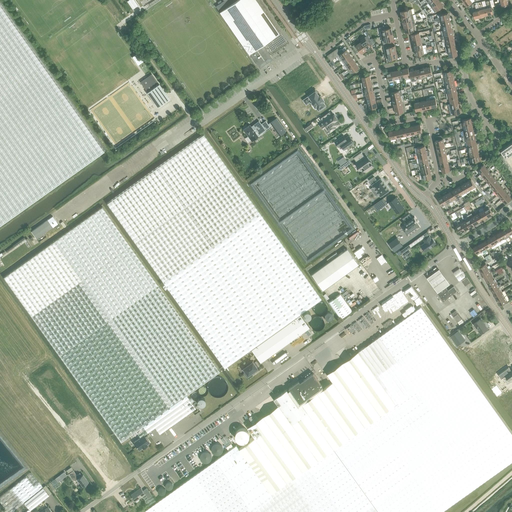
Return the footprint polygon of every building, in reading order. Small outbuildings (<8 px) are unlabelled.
[(134,0),(128,0),(127,1),(132,9),(138,5),(134,0)] [(224,0),(216,6),(220,12),(236,0),(224,0)] [(236,0),(220,12),(249,54),(250,53),(257,64),(260,67),(269,60),(272,58),(269,54),(271,54),(287,42),(266,11),(267,10),(260,0),(236,0)] [(440,1),(431,8),(434,12),(436,11),(444,5),(440,1)] [(0,224),(104,151),(0,4),(0,224)] [(430,16),(428,17),(428,18),(429,22),(430,22),(432,21),(432,22),(436,21),(438,21),(438,20),(449,18),(448,12),(440,14),(439,14),(440,17),(435,18),(435,19),(434,19),(433,15),(430,16)] [(385,26),(379,28),(381,36),(387,35),(392,34),(392,33),(391,28),(386,29),(385,26)] [(387,35),(381,36),(383,45),(389,44),(389,41),(394,40),(392,34),(387,35)] [(366,39),(361,42),(367,50),(372,46),(369,42),(371,40),(370,39),(367,35),(366,36),(365,37),(366,39)] [(355,44),(352,46),(354,48),(354,49),(356,51),(359,49),(360,51),(362,53),(367,50),(361,42),(357,45),(355,44)] [(389,44),(383,45),(385,54),(391,52),(396,51),(395,46),(390,47),(389,44)] [(338,48),(335,50),(339,55),(338,56),(339,56),(341,60),(343,59),(350,54),(347,49),(344,51),(342,49),(339,50),(338,48)] [(391,52),(385,54),(387,63),(393,61),(393,58),(398,57),(396,51),(391,52)] [(137,53),(132,57),(138,65),(143,61),(137,53)] [(343,59),(341,60),(344,65),(346,63),(353,58),(350,54),(343,59)] [(346,63),(344,65),(348,69),(356,63),(353,58),(346,63)] [(356,63),(348,69),(351,74),(354,71),(355,70),(360,67),(356,63)] [(408,68),(403,69),(404,74),(404,77),(405,77),(405,79),(406,82),(411,81),(411,79),(410,78),(409,74),(409,72),(408,68)] [(151,74),(140,82),(150,96),(151,95),(159,106),(165,102),(169,99),(151,74)] [(309,96),(303,100),(306,104),(312,100),(313,101),(312,102),(315,106),(316,106),(320,111),(325,107),(324,105),(325,105),(323,101),(324,100),(321,96),(319,97),(315,90),(308,95),(309,96)] [(322,124),(320,125),(323,129),(327,126),(330,131),(331,130),(331,131),(334,129),(334,128),(336,127),(339,125),(340,124),(336,120),(337,119),(334,115),(332,116),(329,112),(320,118),(324,122),(322,123),(321,123),(322,124)] [(249,125),(244,129),(246,132),(246,133),(248,136),(245,138),(248,142),(251,140),(251,141),(270,127),(272,126),(279,136),(285,131),(276,118),(272,121),(268,124),(265,121),(261,124),(259,121),(250,127),(249,125)] [(463,123),(460,124),(460,126),(472,123),(471,121),(472,121),(471,118),(462,120),(463,123)] [(343,135),(334,141),(338,147),(340,145),(344,150),(354,142),(349,136),(345,138),(343,135)] [(436,140),(435,140),(436,146),(444,144),(443,139),(444,138),(443,135),(442,135),(440,136),(435,137),(436,140)] [(156,168),(108,202),(111,207),(196,324),(226,367),(250,350),(251,349),(288,323),(300,314),(320,300),(272,233),(205,140),(203,137),(157,170),(156,168)] [(511,142),(500,151),(503,154),(505,157),(506,158),(511,153),(511,142)] [(361,152),(353,158),(357,163),(356,164),(359,167),(362,165),(364,168),(363,168),(364,168),(366,172),(373,167),(371,163),(371,162),(370,163),(369,161),(369,160),(366,156),(365,157),(361,152)] [(340,168),(339,169),(340,170),(341,169),(351,162),(349,159),(339,166),(340,168)] [(482,165),(477,170),(481,174),(487,169),(483,165),(482,165)] [(479,176),(478,176),(481,180),(481,181),(484,178),(490,173),(487,169),(481,174),(479,176)] [(490,173),(484,178),(487,182),(494,177),(490,173)] [(374,177),(369,180),(372,184),(374,187),(371,189),(376,196),(379,194),(380,196),(389,190),(380,178),(377,181),(374,177)] [(487,182),(486,184),(487,185),(488,186),(490,185),(491,187),(497,181),(494,177),(487,182)] [(471,180),(466,182),(470,189),(471,191),(476,189),(474,187),(475,187),(471,180)] [(491,187),(489,188),(490,188),(491,190),(493,192),(494,191),(501,186),(497,181),(491,187)] [(466,182),(461,185),(465,192),(466,192),(470,189),(466,182)] [(461,185),(457,188),(461,195),(463,194),(464,196),(467,194),(466,192),(465,192),(461,185)] [(501,186),(494,191),(495,191),(498,195),(504,190),(501,186)] [(457,188),(452,191),(458,201),(458,200),(459,202),(461,201),(460,199),(459,198),(462,196),(461,195),(457,188)] [(504,190),(498,195),(501,199),(507,194),(504,190)] [(452,191),(447,193),(452,202),(455,200),(456,202),(458,201),(452,191)] [(447,193),(443,196),(448,206),(450,205),(450,203),(452,202),(447,193)] [(507,194),(501,199),(505,203),(511,198),(507,194)] [(443,196),(438,199),(441,205),(442,206),(443,207),(445,206),(446,208),(448,206),(443,196)] [(396,197),(389,202),(396,213),(404,208),(396,197)] [(383,198),(373,206),(377,211),(387,204),(383,198)] [(486,206),(483,208),(488,217),(493,214),(489,207),(488,206),(487,204),(485,205),(486,206)] [(102,207),(4,277),(121,441),(135,431),(143,425),(186,394),(186,395),(219,371),(102,207)] [(479,210),(478,211),(479,213),(483,220),(488,217),(483,208),(482,208),(479,210)] [(471,213),(468,215),(474,225),(479,222),(475,215),(473,216),(471,213)] [(479,213),(475,215),(479,222),(483,220),(479,213)] [(418,222),(414,217),(412,218),(410,215),(408,216),(407,215),(402,218),(406,223),(404,224),(406,226),(403,228),(408,234),(410,233),(416,229),(416,228),(418,227),(416,223),(418,222)] [(468,217),(464,219),(465,221),(469,228),(474,225),(468,215),(467,216),(468,217)] [(45,222),(31,232),(36,239),(53,228),(53,227),(58,224),(53,217),(52,217),(48,220),(45,222)] [(458,225),(456,226),(460,233),(465,230),(461,224),(459,220),(457,222),(458,225)] [(465,221),(461,224),(465,230),(469,228),(465,221)] [(506,228),(501,231),(505,238),(508,236),(509,238),(511,237),(506,228)] [(349,236),(351,240),(362,235),(359,231),(349,236)] [(427,231),(399,251),(405,259),(408,257),(412,254),(408,249),(419,241),(429,234),(427,231)] [(501,231),(497,234),(501,241),(505,238),(501,231)] [(497,234),(492,237),(496,244),(496,243),(501,241),(497,234)] [(370,236),(364,241),(374,255),(381,250),(370,236)] [(425,243),(421,246),(423,250),(427,247),(429,249),(436,244),(432,238),(431,239),(429,236),(423,240),(425,243)] [(24,237),(12,245),(14,247),(25,239),(24,237)] [(492,237),(487,239),(491,246),(492,248),(497,246),(496,243),(496,244),(492,237)] [(397,238),(388,243),(394,252),(403,246),(397,238)] [(487,239),(482,242),(486,249),(491,246),(487,239)] [(482,242),(478,245),(483,254),(485,253),(484,251),(486,249),(482,242)] [(364,252),(367,251),(363,244),(354,250),(360,260),(366,256),(364,252)] [(478,245),(473,248),(477,254),(480,253),(481,255),(483,254),(478,245)] [(347,248),(311,274),(316,281),(323,290),(349,272),(349,271),(358,265),(347,248)] [(483,265),(479,267),(482,272),(488,268),(490,267),(489,265),(487,266),(486,263),(483,265)] [(363,266),(358,270),(363,277),(368,274),(363,266)] [(488,268),(482,272),(484,277),(491,273),(496,270),(495,269),(492,270),(492,269),(491,267),(490,267),(488,268)] [(427,277),(437,292),(445,286),(450,284),(439,269),(427,277)] [(459,269),(453,273),(459,281),(465,277),(459,269)] [(491,273),(484,277),(487,282),(494,278),(491,273)] [(467,277),(462,281),(465,286),(470,282),(467,277)] [(494,278),(487,282),(490,286),(497,282),(494,278)] [(497,282),(490,286),(492,291),(499,287),(501,286),(500,284),(498,285),(497,282)] [(445,286),(437,292),(439,296),(443,301),(457,291),(454,286),(448,290),(447,290),(445,286)] [(499,287),(492,291),(495,296),(502,292),(499,287)] [(502,292),(495,296),(498,300),(505,296),(502,292)] [(340,294),(328,302),(340,319),(352,310),(340,294)] [(505,296),(498,300),(500,305),(502,304),(507,301),(505,296)] [(441,511),(511,461),(511,433),(434,324),(421,307),(397,324),(358,352),(327,374),(333,382),(324,388),(323,387),(300,403),(290,389),(288,391),(287,389),(273,398),(278,405),(272,409),(247,427),(255,438),(241,448),(239,449),(236,445),(201,470),(142,511),(441,511)] [(459,324),(464,321),(456,310),(452,312),(459,324)] [(251,349),(250,350),(258,360),(260,362),(302,332),(309,327),(300,314),(288,323),(251,349)] [(323,327),(324,320),(313,318),(313,323),(315,324),(315,326),(323,327)] [(480,319),(474,324),(481,334),(487,329),(484,324),(480,319)] [(450,336),(457,346),(461,343),(465,340),(458,330),(450,336)] [(511,354),(507,348),(495,357),(500,364),(511,355),(511,354)] [(18,365),(16,363),(8,368),(22,391),(31,384),(25,374),(32,369),(26,360),(18,365)] [(251,360),(242,366),(243,368),(243,369),(245,372),(244,373),(247,378),(256,372),(255,370),(258,368),(253,360),(252,361),(251,360)] [(486,365),(479,370),(486,380),(493,375),(486,365)] [(510,369),(508,370),(506,369),(499,374),(502,378),(505,376),(508,380),(508,379),(509,381),(511,378),(511,370),(511,371),(510,369)] [(299,381),(289,388),(290,389),(300,403),(323,387),(313,373),(300,383),(299,381)] [(42,378),(33,384),(38,392),(47,387),(42,378)] [(502,393),(496,385),(491,389),(497,396),(502,393)] [(186,394),(143,425),(147,432),(155,427),(159,433),(196,408),(186,395),(186,394)] [(142,426),(135,431),(140,438),(144,435),(147,432),(143,425),(142,426)] [(140,438),(134,442),(139,450),(142,448),(143,448),(148,445),(147,444),(149,443),(144,435),(140,438)] [(71,467),(66,470),(69,474),(74,481),(76,479),(78,482),(79,481),(83,486),(85,484),(86,485),(88,484),(88,483),(88,482),(83,474),(82,475),(80,473),(77,475),(73,470),(71,467)] [(0,501),(5,509),(0,511),(11,511),(24,503),(43,487),(39,482),(31,472),(0,496),(0,501)] [(64,472),(55,478),(58,482),(67,475),(64,472)] [(55,478),(50,482),(55,489),(60,485),(58,482),(55,478)] [(43,487),(24,503),(30,511),(49,495),(52,493),(45,485),(43,487)] [(141,488),(131,495),(136,501),(146,494),(148,498),(152,495),(147,488),(143,491),(141,488)] [(152,496),(145,501),(149,506),(156,501),(152,496)]
